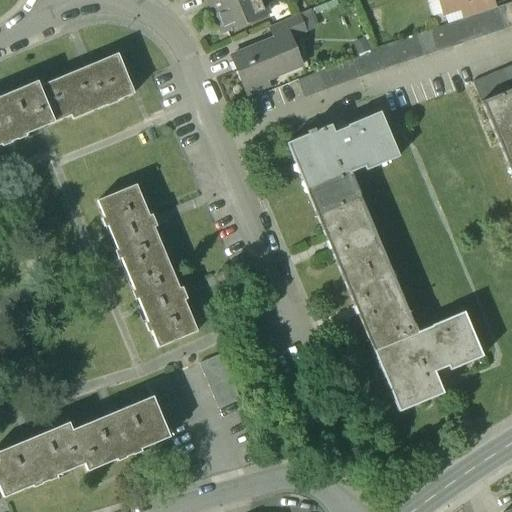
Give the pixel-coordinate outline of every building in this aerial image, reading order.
[(211,0),(208,2),(221,33),(267,14),(261,0),(211,0)] [(438,0),(443,14),(458,9),(484,0),(438,0)] [(487,0),(484,0),(458,9),(461,20),(491,10),(487,0)] [(461,20),(375,49),(351,59),(358,79),(511,23),(511,9),(510,4),(491,10),(461,20)] [(272,40),(230,57),(247,97),(248,97),(246,90),(300,67),(289,41),(304,34),(296,16),(267,28),(272,40)] [(116,56),(38,88),(54,123),(71,115),(70,114),(86,108),(88,113),(132,94),(116,56)] [(351,59),(296,81),(303,99),(358,79),(351,59)] [(511,64),(471,82),(480,103),(511,90),(511,64)] [(36,83),(0,98),(0,144),(8,141),(9,142),(16,139),(16,138),(54,123),(38,88),(36,83)] [(511,90),(480,103),(511,175),(511,181),(511,182),(511,90)] [(330,126),(313,133),(312,130),(306,133),(307,135),(285,145),(314,214),(357,196),(358,195),(349,173),(363,167),(365,171),(397,157),(378,114),(347,127),(347,128),(333,134),(330,126)] [(147,218),(134,186),(96,201),(127,275),(164,259),(151,228),(154,227),(150,216),(147,218)] [(357,196),(314,214),(342,279),(385,261),(357,196)] [(164,259),(127,275),(157,348),(194,332),(182,301),(185,300),(180,289),(177,290),(164,259)] [(385,261),(342,279),(369,344),(412,326),(385,261)] [(416,333),(413,326),(412,326),(369,344),(398,412),(442,394),(433,373),(447,367),(449,371),(481,357),(463,314),(430,327),(430,328),(416,333)] [(237,400),(218,354),(196,364),(215,409),(237,400)] [(185,422),(166,377),(144,386),(149,398),(163,431),(185,422)] [(149,398),(68,432),(82,464),(85,472),(122,456),(122,458),(130,455),(129,453),(166,438),(163,431),(149,398)] [(65,424),(0,452),(0,496),(1,498),(38,483),(38,484),(46,481),(45,480),(82,464),(68,432),(65,424)]
